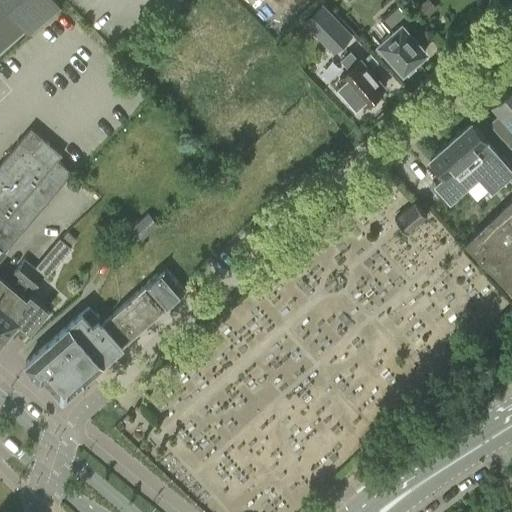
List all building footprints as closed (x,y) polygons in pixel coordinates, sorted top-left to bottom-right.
[(0,0),(0,50),(24,30),(28,35),(60,7),(53,0),(0,0)] [(423,0),(415,8),(424,18),(434,9),(426,0),(423,0)] [(398,3),(381,18),(390,29),(374,42),(402,73),(428,50),(403,21),(409,16),(398,3)] [(333,51),(350,34),(321,4),(304,21),(333,51)] [(342,57),(349,65),(337,75),(363,105),(385,85),(359,56),(357,58),(350,50),(342,57)] [(511,87),(493,104),(511,125),(511,87)] [(486,140),(472,123),(430,159),(444,175),(435,183),(449,200),(480,174),(492,189),(511,171),(511,170),(486,140)] [(0,259),(5,254),(3,252),(71,171),(56,158),(61,152),(31,126),(0,162),(0,259)] [(511,291),(511,197),(465,244),(511,291)] [(395,214),(407,231),(426,215),(413,199),(395,214)] [(158,225),(147,213),(130,227),(141,240),(158,225)] [(71,248),(59,237),(35,266),(24,258),(13,272),(18,276),(11,284),(0,274),(0,339),(2,339),(10,331),(14,334),(23,323),(29,329),(47,308),(30,293),(26,297),(20,291),(27,284),(32,288),(44,274),(47,276),(71,248)] [(104,322),(90,307),(26,362),(41,379),(45,375),(59,392),(61,393),(63,394),(65,394),(66,394),(68,393),(124,345),(123,344),(187,289),(168,267),(104,322)]
